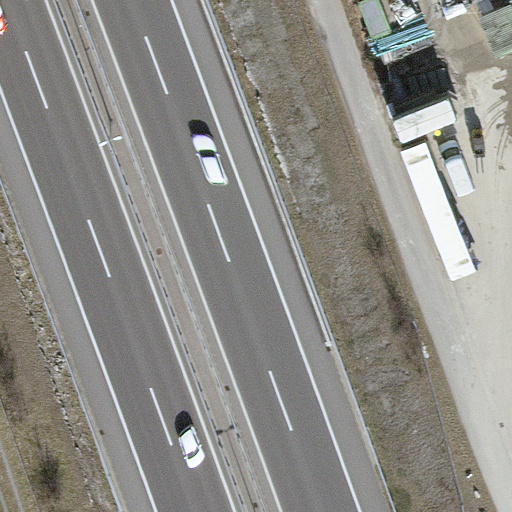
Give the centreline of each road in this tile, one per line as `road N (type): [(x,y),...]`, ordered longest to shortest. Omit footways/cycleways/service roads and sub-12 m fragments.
road 1 (motorway): [(322,511),(132,0)]
road 2 (motorway): [(5,0),(195,511)]
road 3 (track): [(323,0),(415,243)]
